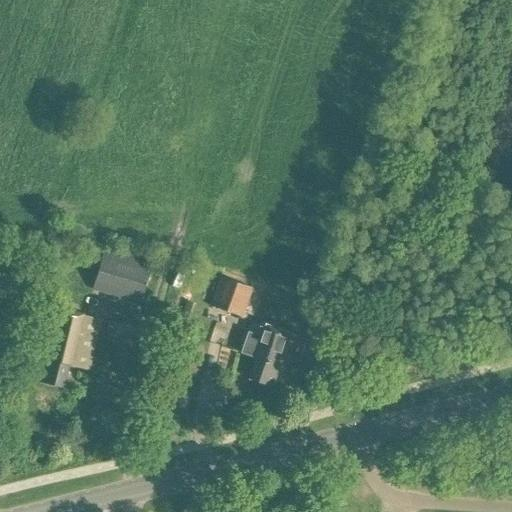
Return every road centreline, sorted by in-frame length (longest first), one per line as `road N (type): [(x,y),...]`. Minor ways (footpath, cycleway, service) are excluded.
road 1 (tertiary): [(51,511),(359,436)]
road 2 (unclassified): [(511,509),(403,501),(383,492),(359,436)]
road 3 (tertiary): [(359,436),(511,396)]
